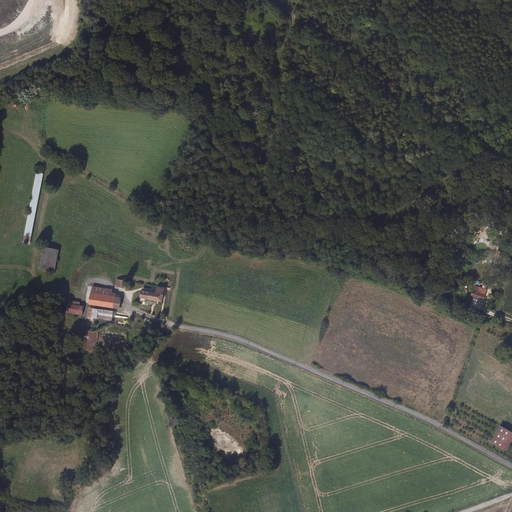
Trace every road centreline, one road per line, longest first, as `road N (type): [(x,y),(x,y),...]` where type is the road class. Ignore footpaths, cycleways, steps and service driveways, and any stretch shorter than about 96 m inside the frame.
road 1 (track): [(277,0),(291,18),(276,73),(267,176),(283,205),(307,213),(389,213),(511,143)]
road 2 (track): [(128,309),(239,339),(511,464)]
road 3 (track): [(128,309),(108,281),(66,294),(47,291),(34,275),(48,180),(33,145)]
